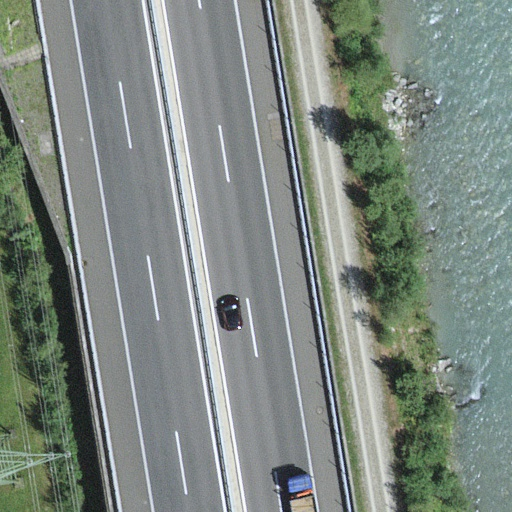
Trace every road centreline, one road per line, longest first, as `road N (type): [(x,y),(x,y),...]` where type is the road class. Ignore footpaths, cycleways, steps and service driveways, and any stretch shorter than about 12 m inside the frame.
road 1 (motorway): [(282,511),(198,0)]
road 2 (motorway): [(103,0),(185,511)]
